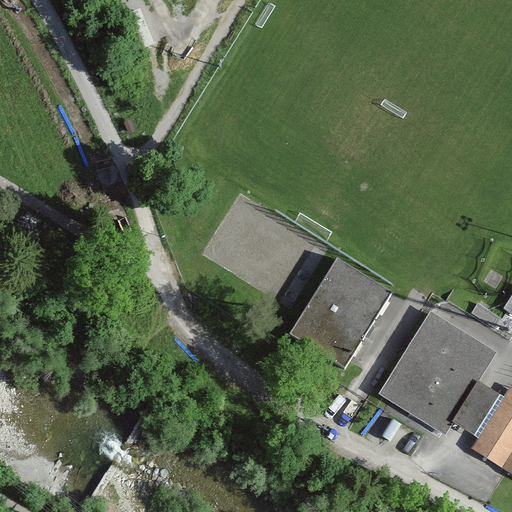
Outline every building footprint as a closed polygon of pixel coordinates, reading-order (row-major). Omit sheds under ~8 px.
[(139,10),(121,17),(137,53),(154,46),(139,10)] [(396,298),(338,265),(295,339),(353,373),(396,298)] [(496,351),(430,312),(380,395),(446,435),(452,424),(477,383),(496,351)] [(504,400),(477,383),(452,424),(479,440),(504,400)] [(511,387),(504,400),(479,440),(472,451),(511,475),(511,387)]
